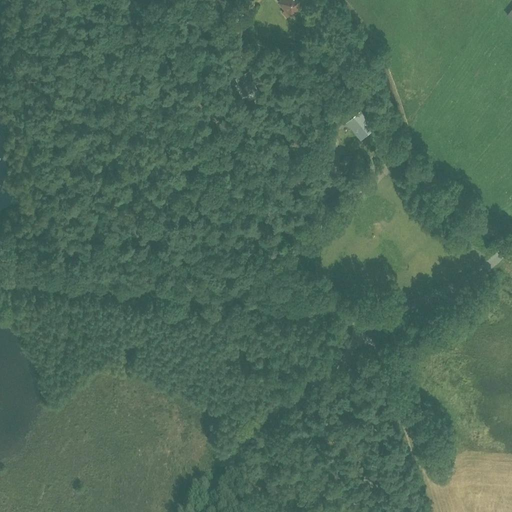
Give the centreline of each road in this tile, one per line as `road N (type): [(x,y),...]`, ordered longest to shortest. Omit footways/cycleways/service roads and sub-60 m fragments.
road 1 (unclassified): [(356,308),(0,270)]
road 2 (unclassified): [(212,511),(247,436),(346,358),(356,308)]
road 3 (track): [(242,151),(189,178),(78,170),(49,124)]
road 4 (unclassified): [(356,308),(409,305),(454,289),(511,244)]
